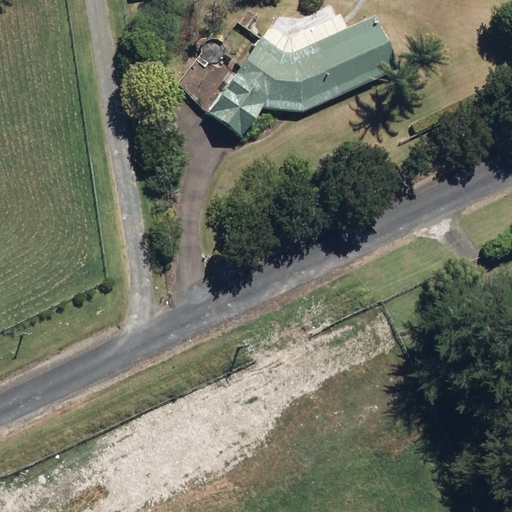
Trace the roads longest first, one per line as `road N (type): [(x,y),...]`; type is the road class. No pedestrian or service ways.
road 1 (unclassified): [(0,417),(511,177)]
road 2 (unknown): [(102,0),(157,343)]
